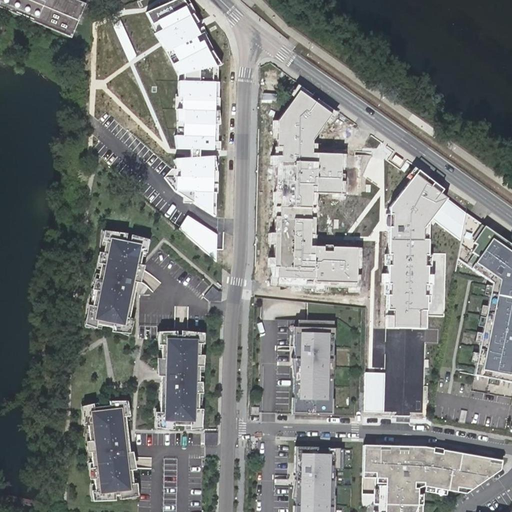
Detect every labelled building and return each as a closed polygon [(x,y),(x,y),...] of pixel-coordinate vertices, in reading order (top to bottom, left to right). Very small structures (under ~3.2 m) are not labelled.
[(0,0),(0,7),(70,37),(84,4),(74,0),(0,0)] [(182,0),(172,0),(145,12),(168,58),(167,77),(172,77),(172,82),(167,82),(165,123),(170,123),(170,136),(162,136),(167,150),(176,151),(175,162),(159,161),(159,170),(162,171),(161,180),(176,195),(212,219),(212,195),(216,195),(216,157),(196,157),(196,152),(218,152),(218,144),(211,144),(211,126),(214,126),(214,83),(201,83),(201,63),(219,64),(211,50),(208,52),(198,29),(195,30),(182,0)] [(266,86),(264,111),(277,112),(279,87),(266,86)] [(334,109),(302,87),(276,121),(273,234),(267,233),(267,243),(273,243),(272,284),(306,285),(306,281),(316,281),(316,286),(366,287),(366,247),(315,247),(315,194),(341,194),(341,155),(304,155),(304,149),(308,149),(308,140),(334,109)] [(429,225),(451,197),(445,193),(447,190),(420,172),(393,207),(389,328),(428,329),(429,225)] [(187,215),(177,227),(203,249),(215,236),(187,215)] [(490,377),(488,383),(498,385),(499,379),(511,382),(511,252),(506,249),(509,244),(469,215),(460,260),(495,286),(494,288),(489,287),(487,296),(492,297),(490,307),(484,306),(482,316),(487,317),(487,318),(482,317),(480,326),(485,327),(484,333),(478,332),(476,341),(482,343),(479,353),(474,352),(472,361),(477,362),(474,374),(490,377)] [(128,237),(107,230),(103,243),(111,244),(108,255),(100,254),(99,265),(106,267),(103,282),(97,281),(94,292),(101,293),(99,309),(90,308),(88,330),(99,331),(100,324),(116,327),(114,335),(134,337),(136,321),(128,320),(135,282),(142,283),(147,268),(138,266),(141,253),(149,254),(150,239),(132,237),(131,244),(127,243),(128,237)] [(293,397),(292,412),(331,413),(332,398),(327,398),(328,377),(332,377),(333,354),(328,354),(328,338),(333,339),(334,320),(299,319),(298,333),(295,333),(293,376),(298,376),(298,397),(293,397)] [(180,335),(163,332),(161,347),(169,348),(168,362),(161,362),(162,376),(168,377),(168,415),(161,415),(159,430),(178,432),(178,424),(195,425),(195,432),(205,434),(208,411),(199,412),(199,395),(206,395),(206,385),(199,385),(199,368),(207,368),(208,358),(199,358),(200,345),(207,346),(206,333),(185,335),(185,342),(179,341),(180,335)] [(97,407),(87,407),(87,430),(96,429),(98,444),(91,446),(93,457),(100,456),(102,472),(95,472),(95,484),(103,483),(105,494),(97,495),(100,508),(122,502),(121,496),(125,496),(126,502),(143,502),(143,487),(135,488),(133,474),(142,473),(139,458),(131,458),(126,420),(133,419),(133,405),(113,404),(114,413),(98,415),(97,407)] [(379,443),(365,443),(365,475),(388,476),(388,483),(381,483),(381,511),(431,511),(432,489),(464,489),(500,466),(502,456),(499,455),(499,459),(490,458),(490,454),(479,452),(479,456),(470,454),(470,451),(462,449),(461,453),(452,452),(453,448),(444,447),(443,450),(434,449),(435,445),(426,444),(388,443),(388,447),(379,447),(379,443)] [(343,449),(294,448),(292,511),(329,511),(329,508),(333,508),(334,469),(342,469),(343,449)]
